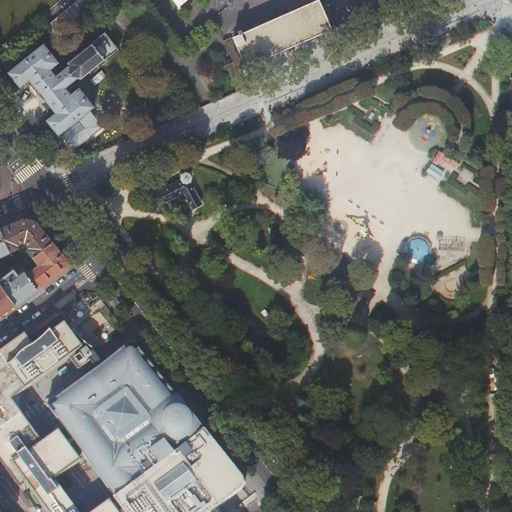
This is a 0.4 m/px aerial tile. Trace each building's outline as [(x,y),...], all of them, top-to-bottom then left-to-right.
[(104,0),(79,0),(78,1),(46,27),(57,40),(105,1),(104,0)] [(331,28),(328,21),(325,14),(324,12),(318,0),(313,0),(223,39),(232,60),(218,66),(221,74),(331,28)] [(368,9),(367,0),(345,0),(345,10),(368,9)] [(44,44),(10,72),(21,86),(30,80),(40,92),(39,93),(45,101),(46,100),(56,113),(48,119),(60,134),(94,106),(80,88),(71,94),(66,86),(78,77),(81,78),(82,80),(84,79),(83,77),(89,73),(90,74),(92,72),(91,71),(96,66),(98,68),(100,66),(99,64),(104,60),(106,62),(107,60),(106,59),(111,54),(109,52),(116,48),(106,35),(99,39),(98,38),(93,42),(92,41),(90,43),(91,44),(86,48),(85,47),(83,49),(84,50),(78,55),(77,54),(75,55),(76,57),(70,61),(69,60),(67,61),(68,63),(68,67),(57,76),(51,68),(59,61),(44,44)] [(176,183),(171,185),(176,195),(183,192),(187,199),(195,194),(188,182),(190,175),(184,173),(181,179),(175,182),(176,183)] [(24,218),(0,228),(10,252),(14,257),(17,255),(13,250),(18,248),(17,245),(22,243),(23,239),(27,241),(26,244),(29,248),(27,250),(30,254),(33,257),(53,241),(47,234),(37,221),(24,218)] [(0,256),(10,252),(0,228),(0,256)] [(423,255),(428,250),(416,237),(403,249),(415,263),(423,256),(423,255)] [(25,271),(38,287),(66,267),(68,260),(63,254),(53,241),(33,257),(40,266),(38,268),(34,268),(29,271),(27,269),(25,271)] [(28,260),(33,257),(30,254),(19,263),(21,266),(28,260)] [(21,266),(24,269),(31,264),(28,260),(21,266)] [(0,279),(0,283),(0,284),(16,304),(22,299),(25,297),(38,287),(25,271),(19,276),(14,269),(0,279)] [(0,315),(16,304),(0,284),(0,315)] [(352,308),(360,313),(374,295),(367,289),(364,294),(361,292),(359,296),(361,297),(358,300),(356,299),(353,302),(355,304),(352,308)] [(0,461),(20,488),(28,482),(39,497),(57,484),(54,480),(66,471),(12,400),(78,350),(70,338),(62,328),(51,336),(48,333),(43,338),(40,341),(31,348),(22,336),(0,352),(0,461)] [(176,394),(136,345),(134,344),(132,343),(130,343),(127,344),(47,404),(127,511),(202,511),(211,505),(218,500),(237,485),(238,484),(240,481),(241,478),(241,476),(205,430),(199,424),(198,424),(197,424),(197,423),(198,422),(190,412),(183,402),(181,403),(180,402),(181,402),(181,401),(181,400),(176,394)] [(79,354),(74,358),(78,364),(83,360),(79,354)] [(211,505),(216,511),(226,511),(218,500),(211,505)]
